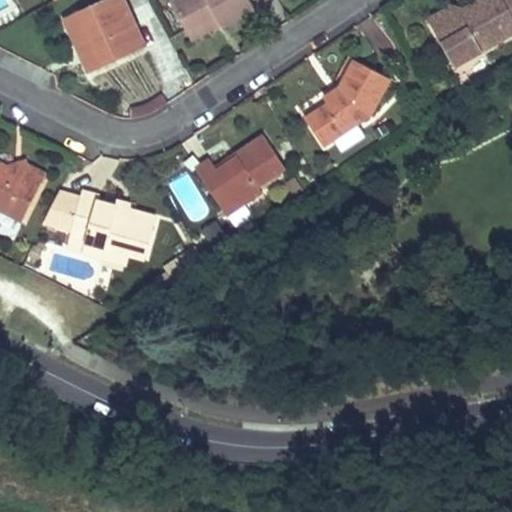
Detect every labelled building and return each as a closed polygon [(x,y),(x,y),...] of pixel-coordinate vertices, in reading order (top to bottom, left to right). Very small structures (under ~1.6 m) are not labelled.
[(125,0),(105,0),(79,12),(66,17),(90,73),(104,66),(145,48),(125,0)] [(257,9),(251,0),(169,0),(188,32),(219,16),(222,23),(224,27),(257,9)] [(456,67),(511,34),(511,0),(482,0),(467,9),(461,12),(451,10),(448,20),(433,28),(456,67)] [(448,20),(451,10),(461,12),(467,9),(463,8),(454,6),(453,6),(450,8),(428,20),(433,28),(448,20)] [(192,40),(222,23),(219,16),(188,32),(192,40)] [(373,115),(392,79),(378,71),(356,59),(343,83),(345,85),(349,91),(329,104),(306,118),(324,146),(373,115)] [(329,104),(349,91),(345,85),(325,97),(329,104)] [(170,104),(165,96),(158,101),(156,103),(152,105),(146,108),(143,108),(140,109),(135,110),(134,110),(135,119),(141,118),(148,116),(154,114),(160,110),(170,104)] [(259,187),(287,168),(265,136),(235,154),(238,158),(219,170),(218,171),(216,168),(216,167),(211,160),(197,169),(225,210),(241,200),(244,205),(263,193),(259,187)] [(219,170),(238,158),(235,154),(216,167),(216,168),(218,171),(219,170)] [(42,184),(27,176),(27,175),(26,168),(16,171),(9,167),(0,162),(0,209),(24,221),(42,184)] [(46,175),(25,163),(24,163),(23,163),(21,163),(9,167),(16,171),(26,168),(27,175),(27,176),(42,184),(47,175),(46,175)] [(305,190),(296,178),(288,184),(297,196),(305,190)] [(84,251),(104,257),(107,247),(130,253),(147,258),(157,219),(130,211),(116,207),(115,207),(100,203),(101,197),(83,191),(70,236),(71,237),(86,241),(84,251)] [(228,215),(244,205),(241,200),(225,210),(228,215)] [(131,207),(117,203),(116,207),(130,211),(131,207)] [(86,241),(71,237),(68,246),(84,251),(86,241)] [(39,258),(44,250),(34,245),(30,254),(39,258)] [(130,253),(107,247),(104,257),(127,263),(130,253)] [(202,259),(196,247),(177,259),(185,271),(202,259)]
